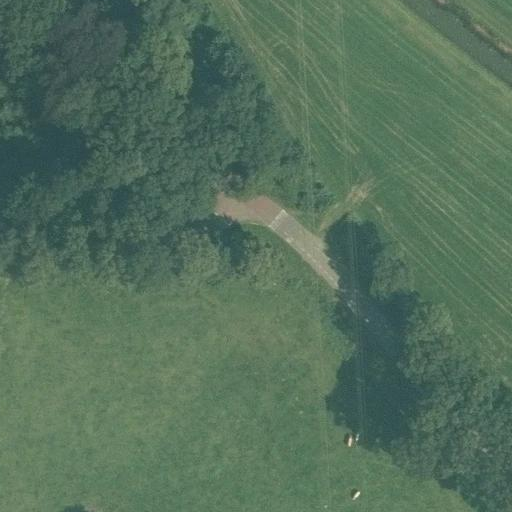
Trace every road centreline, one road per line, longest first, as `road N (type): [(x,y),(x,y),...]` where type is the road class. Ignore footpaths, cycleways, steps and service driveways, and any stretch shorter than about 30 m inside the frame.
road 1 (tertiary): [(511,459),(459,418),(314,254),(266,215)]
road 2 (tertiary): [(266,215),(0,15)]
road 3 (unclassified): [(0,228),(235,236),(266,215)]
